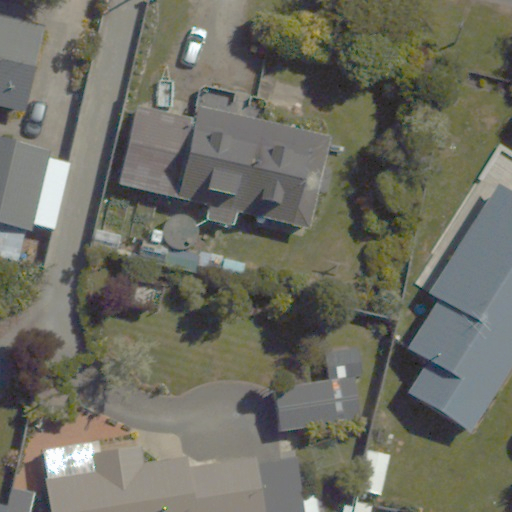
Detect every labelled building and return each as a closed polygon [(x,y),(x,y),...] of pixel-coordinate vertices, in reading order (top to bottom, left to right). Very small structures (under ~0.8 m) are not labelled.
[(51,42),(0,28),(0,116),(30,124),(51,42)] [(299,109),(212,90),(204,128),(134,114),(117,193),(313,234),(332,143),(294,135),(299,109)] [(71,162),(0,147),(0,226),(56,238),(71,162)] [(511,199),(499,192),(428,301),(446,311),(415,365),(429,373),(409,406),(469,441),(511,365),(511,199)] [(358,380),(271,387),(275,437),(362,430),(358,380)] [(302,465),(263,471),(262,461),(171,473),(166,439),(44,456),(51,511),(322,511),(320,494),(306,496),(302,465)]
